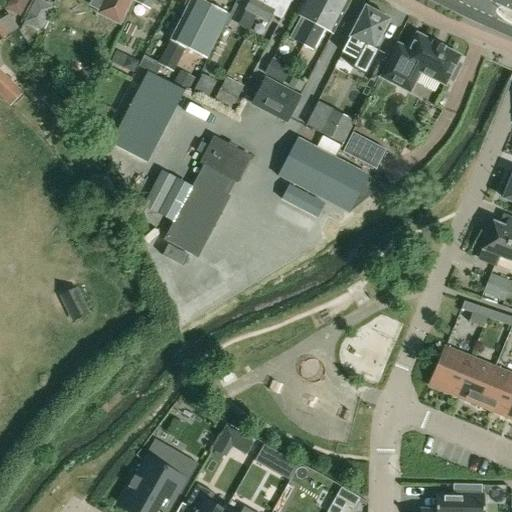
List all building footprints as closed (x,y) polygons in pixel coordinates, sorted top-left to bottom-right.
[(29,0),(8,0),(4,8),(20,17),(29,0)] [(52,6),(41,0),(34,0),(19,31),(30,48),(52,6)] [(91,0),(88,7),(99,12),(97,15),(119,25),(130,0),(91,0)] [(133,0),(132,2),(150,10),(155,0),(133,0)] [(188,0),(185,6),(187,6),(169,41),(170,41),(157,65),(173,73),(186,49),(206,59),(229,15),(207,4),(209,0),(188,0)] [(256,16),(264,0),(250,0),(245,10),(243,15),(249,18),(251,13),(256,16)] [(264,0),(256,16),(268,22),(274,10),(271,9),(276,0),(279,2),(279,0),(264,0)] [(303,45),(326,0),(303,0),(296,14),(301,17),(290,39),(303,45)] [(326,0),(303,45),(312,50),(323,29),(332,34),(349,0),(326,0)] [(350,37),(344,50),(358,58),(352,68),(365,75),(377,51),(373,49),(388,20),(386,19),(385,15),(379,12),(376,13),(365,8),(350,37)] [(381,77),(393,84),(409,92),(420,72),(444,85),(447,80),(452,83),(462,65),(456,62),(459,57),(444,49),(444,48),(432,42),(432,43),(417,35),(407,53),(396,48),(381,77)] [(264,74),(282,84),(291,68),(272,58),(264,74)] [(0,70),(0,97),(10,107),(23,93),(0,70)] [(147,163),(184,91),(148,72),(110,143),(147,163)] [(300,96),(265,77),(250,104),(285,123),(300,96)] [(243,86),(226,78),(213,102),(230,111),(243,86)] [(324,117),(312,111),(305,125),(342,144),(354,121),(329,108),(324,117)] [(342,152),(367,165),(377,145),(352,133),(342,152)] [(215,172),(237,183),(250,157),(236,149),(237,147),(229,143),(228,144),(213,137),(199,164),(203,166),(215,172)] [(352,211),(383,185),(368,177),(368,176),(297,139),(277,176),(348,214),(350,210),(352,211)] [(208,185),(215,172),(203,166),(164,240),(196,257),(228,197),(209,187),(210,185),(208,185)] [(505,181),(499,195),(504,197),(503,199),(511,202),(511,175),(509,183),(505,181)] [(238,201),(249,207),(261,184),(250,178),(238,201)] [(286,201),(303,212),(310,201),(293,190),(286,201)] [(271,209),(256,217),(252,209),(240,215),(243,222),(252,218),(259,233),(278,224),(295,259),(309,252),(292,215),(277,222),(271,209)] [(511,231),(493,224),(479,259),(494,265),(498,256),(511,261),(511,231)] [(277,232),(256,243),(268,267),(289,256),(277,232)] [(189,256),(168,245),(162,255),(183,267),(189,256)] [(483,294),(504,302),(511,282),(490,274),(483,294)] [(89,314),(77,288),(59,296),(71,322),(89,314)] [(484,321),(485,318),(488,310),(464,302),(462,309),(471,312),(470,316),(468,323),(482,327),(484,321)] [(511,324),(511,318),(488,310),(485,318),(511,327),(511,324)] [(429,386),(454,396),(469,359),(444,348),(429,386)] [(494,369),(469,359),(454,396),(479,406),(494,369)] [(479,406),(503,416),(511,394),(511,376),(494,369),(479,406)] [(511,394),(503,416),(511,419),(511,394)] [(220,439),(214,449),(225,455),(230,445),(220,439)] [(163,511),(165,511),(176,493),(172,491),(178,480),(186,484),(198,464),(180,454),(170,473),(146,460),(135,479),(132,478),(118,504),(132,511),(144,511),(147,508),(154,511),(157,508),(163,511)] [(222,511),(209,504),(214,495),(197,485),(182,510),(186,511),(222,511)] [(358,498),(341,488),(335,499),(352,509),(358,498)] [(482,511),(483,496),(436,495),(436,511),(420,511),(419,511),(482,511)]
